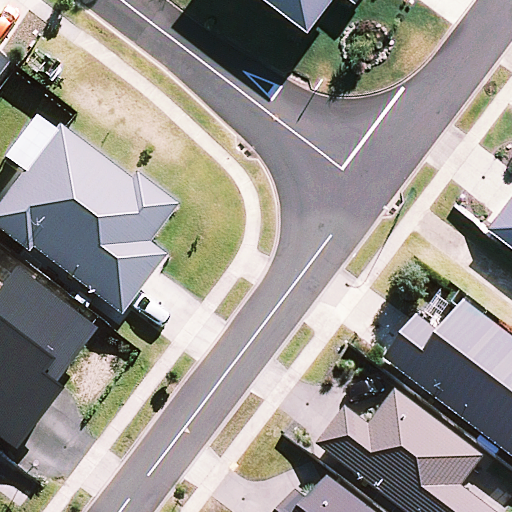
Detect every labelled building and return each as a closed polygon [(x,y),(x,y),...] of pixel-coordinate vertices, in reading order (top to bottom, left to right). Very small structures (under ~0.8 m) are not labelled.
[(281,0),(317,27),(338,0),(281,0)] [(29,254),(118,322),(163,263),(145,249),(174,212),(133,181),(127,188),(55,133),(0,203),(0,240),(25,259),(29,254)] [(511,187),(485,223),(511,243),(511,187)] [(0,451),(10,459),(55,399),(49,394),(91,339),(10,278),(0,291),(0,451)] [(377,371),(511,471),(511,352),(458,312),(434,344),(410,327),(377,371)] [(477,468),(387,401),(361,436),(338,419),(308,458),(379,511),(472,511),(454,498),(477,468)] [(289,501),(281,511),(354,511),(328,492),(321,487),(302,511),(289,501)]
